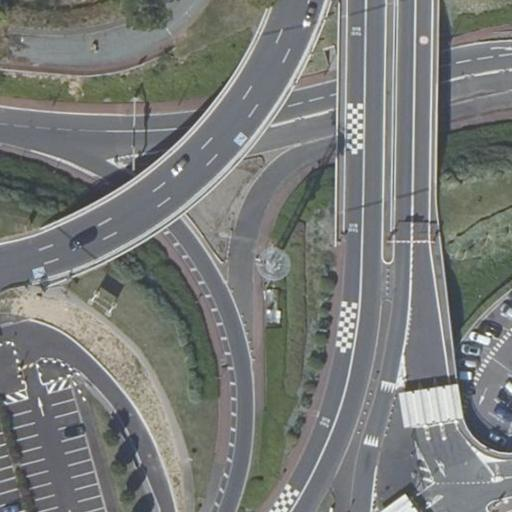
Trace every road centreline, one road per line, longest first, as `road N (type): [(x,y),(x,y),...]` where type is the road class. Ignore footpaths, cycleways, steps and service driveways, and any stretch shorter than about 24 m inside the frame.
road 1 (primary): [(365,0),(356,333),(332,430),(289,511)]
road 2 (unclassified): [(414,0),(412,241),(358,511)]
road 3 (unclassified): [(19,125),(118,132),(214,125),(511,57)]
road 4 (unclassified): [(19,125),(124,183),(171,224),(218,292),(245,403),(225,511)]
road 5 (primary): [(299,0),(253,92),(182,176),(112,226),(0,268)]
